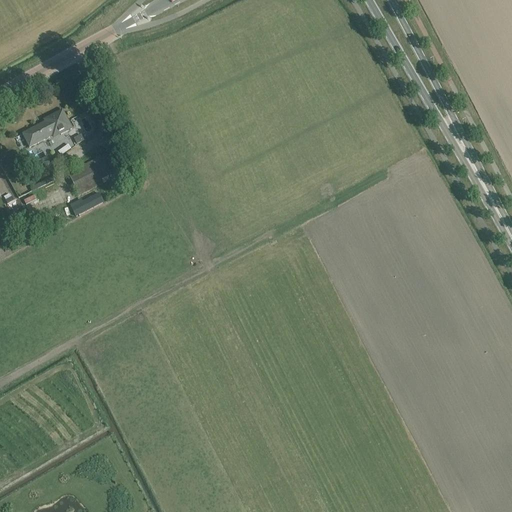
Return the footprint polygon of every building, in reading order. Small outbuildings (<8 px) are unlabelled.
[(511,0),(453,0),(511,113),(511,0)] [(22,134),(27,143),(29,148),(60,133),(61,135),(73,129),(67,119),(63,110),(44,120),(45,122),(22,134)] [(81,134),(73,138),(77,144),(84,140),(81,134)] [(67,173),(78,195),(123,174),(112,151),(67,173)] [(98,194),(83,202),(82,199),(70,206),(76,217),(102,202),(98,194)] [(43,222),(46,228),(60,221),(57,215),(43,222)]
